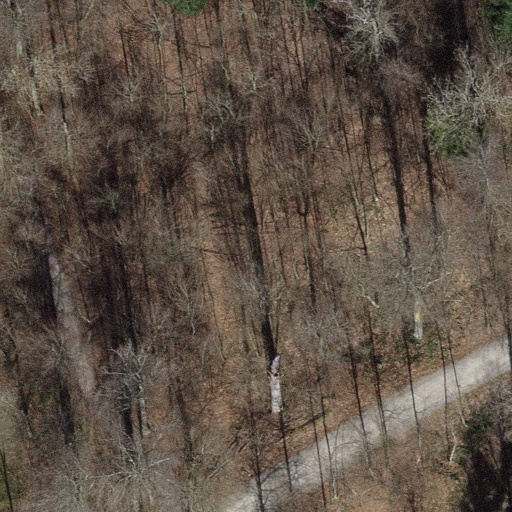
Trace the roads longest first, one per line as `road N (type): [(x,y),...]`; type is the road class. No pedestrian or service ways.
road 1 (track): [(0,174),(31,213),(68,339),(169,511)]
road 2 (track): [(511,352),(235,511)]
